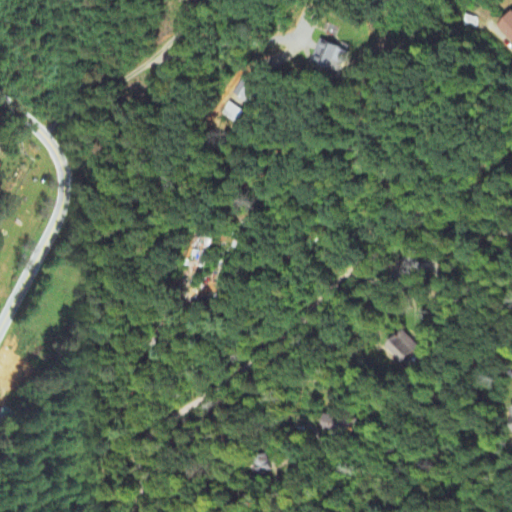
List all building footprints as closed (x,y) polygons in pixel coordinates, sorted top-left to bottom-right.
[(511,17),(501,27),(511,38),(511,17)] [(345,72),(353,50),(323,39),(315,62),(345,72)] [(259,105),(266,90),(242,81),(236,96),(259,105)] [(406,365),(423,348),(406,332),(389,349),(406,365)] [(350,420),(330,415),(326,430),(346,435),(350,420)]
